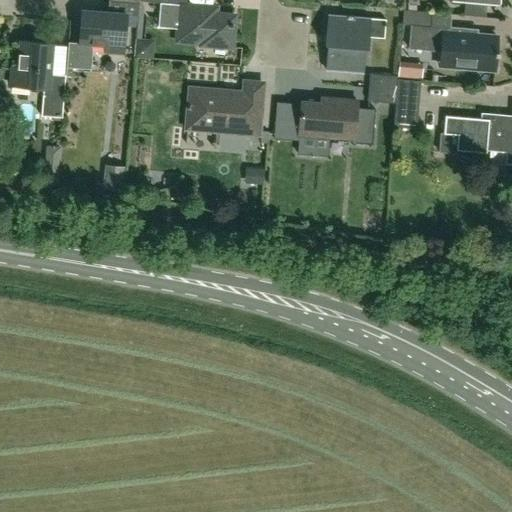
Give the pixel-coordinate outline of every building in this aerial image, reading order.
[(168,0),(140,0),(140,2),(161,4),(159,28),(179,30),(178,42),(202,44),(202,46),(232,49),(235,15),(207,13),(207,8),(168,5),(168,0)] [(470,30),(445,27),(431,26),(432,13),(404,10),(402,24),(411,25),(409,49),(443,52),(441,64),(466,66),(467,69),(496,71),(499,38),(470,35),(470,30)] [(92,45),(104,46),(125,47),(128,15),(108,14),(83,12),(81,43),(68,42),(66,68),(91,69),(92,45)] [(371,19),(327,16),(325,45),(330,45),(328,70),(365,73),(367,48),(369,48),(371,19)] [(63,118),(66,77),(52,76),(54,44),(21,42),(18,87),(44,89),(42,117),(63,118)] [(398,91),(398,81),(399,77),(371,75),(370,88),(398,91)] [(398,81),(398,91),(397,104),(396,104),(394,129),(417,131),(421,83),(398,81)] [(259,132),(263,84),(247,83),(246,95),(221,92),(220,98),(191,95),(188,129),(218,131),(218,128),(259,132)] [(397,104),(398,91),(370,88),(369,102),(396,104),(397,104)] [(321,98),(321,104),(303,102),(300,135),(330,138),(330,135),(355,137),(358,101),(321,98)] [(487,152),(507,154),(506,166),(511,166),(511,116),(489,115),(489,121),(446,118),(444,135),(441,135),(440,154),(458,155),(458,152),(487,154),(487,152)]
